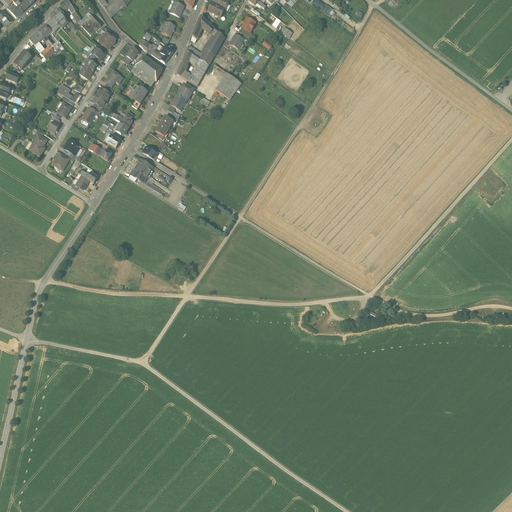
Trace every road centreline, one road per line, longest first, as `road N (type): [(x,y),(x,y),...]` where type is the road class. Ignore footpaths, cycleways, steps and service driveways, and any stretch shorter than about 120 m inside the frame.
road 1 (track): [(511,139),(370,297),(286,307),(45,285)]
road 2 (track): [(143,372),(374,3)]
road 3 (track): [(511,311),(397,314),(130,150)]
road 4 (track): [(0,337),(143,372),(318,511)]
road 5 (tertiary): [(94,205),(41,292),(0,497)]
road 6 (track): [(369,0),(511,109)]
road 7 (residential): [(124,37),(42,171)]
road 8 (tertiary): [(170,73),(94,205)]
road 9 (residential): [(247,0),(198,89),(170,73)]
